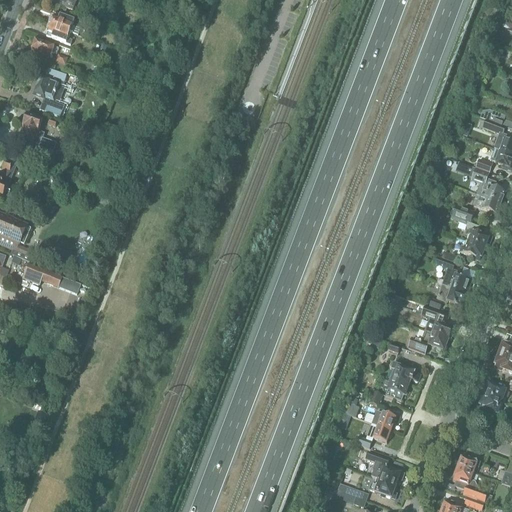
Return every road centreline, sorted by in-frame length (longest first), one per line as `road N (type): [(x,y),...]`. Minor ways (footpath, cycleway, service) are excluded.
road 1 (motorway): [(256,511),(452,0)]
road 2 (motorway): [(396,0),(200,511)]
road 3 (track): [(24,511),(216,0)]
road 4 (residential): [(444,428),(511,252)]
